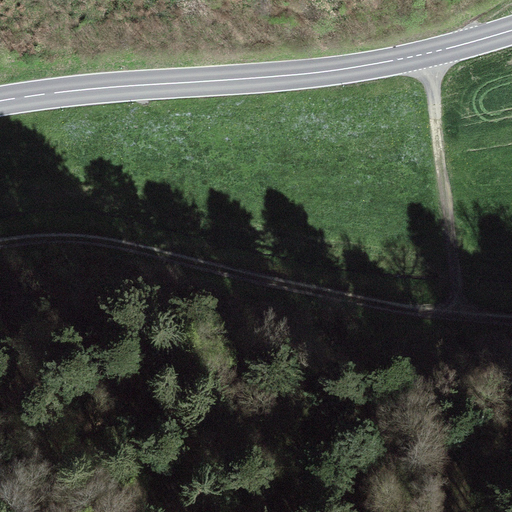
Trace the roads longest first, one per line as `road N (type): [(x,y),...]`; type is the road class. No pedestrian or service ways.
road 1 (secondary): [(0,100),(362,66),(511,29)]
road 2 (track): [(0,242),(113,242),(278,283),(470,313)]
road 3 (track): [(511,318),(470,313),(461,298),(425,54)]
